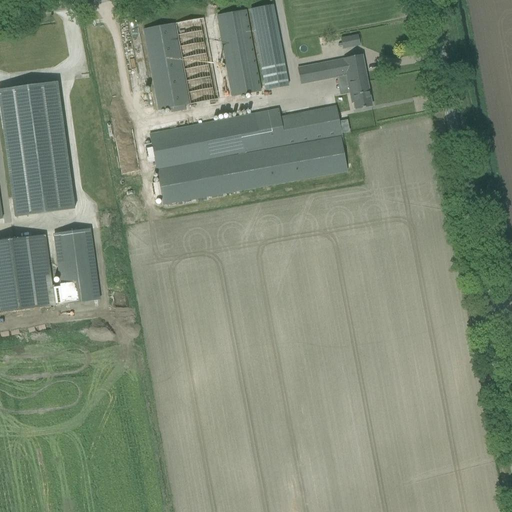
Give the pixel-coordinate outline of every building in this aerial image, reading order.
[(251,10),(266,91),(288,87),(272,6),(251,10)] [(217,16),(232,97),(261,92),(245,11),(217,16)] [(175,24),(190,105),(218,100),(203,19),(175,24)] [(170,111),(171,113),(185,111),(184,106),(190,105),(175,24),(144,30),(159,111),(172,108),(172,111),(170,111)] [(346,75),(348,85),(366,81),(361,55),(343,59),(343,60),(297,68),(300,84),(346,75)] [(355,103),(356,110),(371,107),(366,81),(348,85),(352,104),(355,103)] [(74,210),(57,83),(0,90),(0,107),(15,217),(74,210)] [(255,115),(149,135),(163,207),(252,190),(348,172),(341,137),(342,137),(336,106),(280,117),(278,109),(255,115)] [(54,307),(100,301),(90,229),(53,234),(60,288),(51,289),(54,307)] [(44,236),(0,241),(0,313),(54,307),(51,289),(44,236)]
